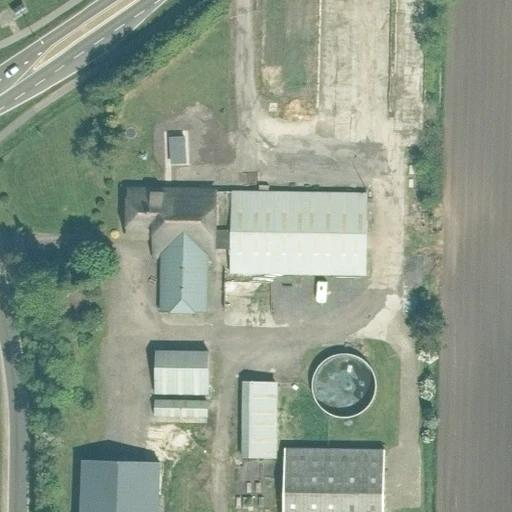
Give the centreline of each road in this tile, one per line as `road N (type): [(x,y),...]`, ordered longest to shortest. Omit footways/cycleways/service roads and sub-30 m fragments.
road 1 (unclassified): [(14,511),(15,410),(0,311)]
road 2 (primary): [(0,103),(148,0)]
road 3 (primary): [(109,0),(0,72)]
